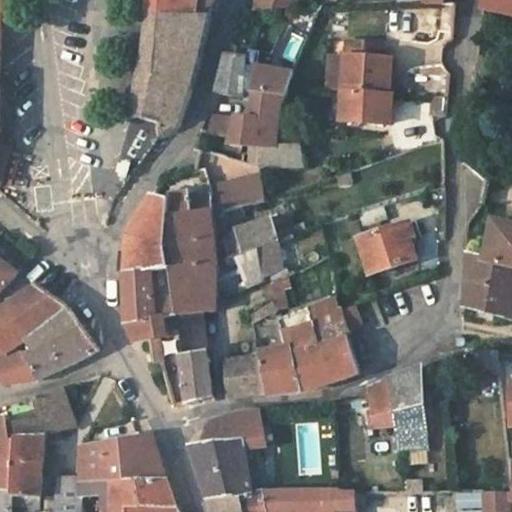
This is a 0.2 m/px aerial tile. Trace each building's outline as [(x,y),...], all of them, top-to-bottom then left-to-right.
[(199,0),(149,0),(149,1),(148,16),(197,17),(199,0)] [(199,0),(197,17),(209,17),(211,0),(199,0)] [(511,0),(485,0),(484,12),(511,18),(511,0)] [(144,50),(143,55),(139,78),(190,90),(199,59),(209,17),(197,17),(148,16),(144,50)] [(285,56),(297,61),(306,38),(293,34),(285,56)] [(344,92),(391,95),(393,60),(386,60),(386,45),(348,42),(347,60),(329,59),(328,90),(344,92)] [(244,98),(245,92),(247,66),(248,58),(228,55),(217,93),(244,98)] [(231,145),(252,147),(262,147),(277,147),(280,107),(287,98),(294,74),(247,66),(245,92),(254,94),(256,121),(238,117),(238,119),(233,138),(231,145)] [(139,78),(135,96),(131,119),(178,128),(190,90),(139,78)] [(394,96),(391,95),(344,92),(342,122),(391,126),(394,96)] [(238,119),(213,115),(209,132),(233,138),(238,119)] [(250,165),(262,168),(262,147),(252,147),(250,165)] [(301,147),(277,147),(262,147),(262,168),(305,168),(301,147)] [(127,178),(130,167),(125,166),(124,169),(120,168),(119,172),(123,173),(122,176),(127,178)] [(339,178),(341,187),(354,182),(351,174),(339,178)] [(257,205),(252,182),(251,178),(220,186),(224,207),(226,212),(257,205)] [(263,180),(252,182),(257,205),(265,203),(263,180)] [(172,202),(168,250),(216,244),(214,215),(213,206),(213,195),(195,196),(172,196),(172,202)] [(172,202),(154,197),(128,239),(127,258),(126,275),(166,270),(168,250),(172,202)] [(226,212),(224,207),(223,205),(218,205),(213,206),(214,215),(226,212)] [(230,259),(243,256),(279,244),(273,219),(236,229),(237,234),(228,243),(230,259)] [(511,226),(495,223),(487,260),(487,262),(511,266),(511,226)] [(412,224),(360,240),(371,275),(418,261),(411,239),(416,237),(412,224)] [(166,270),(178,319),(183,358),(208,353),(202,315),(218,313),(218,262),(216,244),(168,250),(166,270)] [(464,308),(511,319),(511,266),(487,262),(487,260),(468,255),(469,281),(464,308)] [(2,262),(0,260),(0,294),(18,274),(2,262)] [(168,321),(178,319),(166,270),(126,275),(127,297),(127,326),(136,343),(149,341),(163,338),(170,336),(168,321)] [(282,281),(280,282),(271,286),(275,302),(278,311),(289,309),(282,281)] [(37,288),(8,307),(25,340),(40,329),(69,308),(52,297),(37,288)] [(260,357),(268,396),(286,394),(303,393),(297,355),(349,340),(348,336),(351,335),(350,331),(344,313),(343,309),(341,310),(337,299),(278,320),(288,349),(259,352),(260,357)] [(278,311),(275,302),(252,315),(253,323),(278,311)] [(25,340),(8,307),(0,312),(0,338),(9,354),(27,343),(25,340)] [(70,309),(69,308),(40,329),(53,346),(63,369),(100,351),(70,309)] [(355,309),(344,313),(350,331),(361,327),(355,309)] [(53,346),(40,329),(25,340),(27,343),(32,353),(24,356),(37,381),(63,369),(53,346)] [(0,358),(9,354),(0,338),(0,358)] [(163,338),(149,341),(155,364),(168,362),(163,338)] [(463,338),(459,338),(457,341),(457,344),(458,346),(461,347),(464,346),(466,343),(466,340),(463,338)] [(358,375),(349,340),(297,355),(303,393),(307,392),(327,386),(358,375)] [(499,352),(477,353),(478,371),(500,371),(499,352)] [(214,398),(208,353),(183,358),(181,358),(187,405),(200,401),(214,398)] [(0,379),(3,385),(22,383),(37,381),(24,356),(0,367),(0,379)] [(250,397),(268,396),(260,357),(228,362),(229,377),(234,399),(250,397)] [(390,381),(396,413),(397,437),(428,433),(421,368),(390,381)] [(379,417),(396,413),(390,381),(379,385),(370,388),(379,417)] [(12,441),(18,441),(16,498),(15,509),(40,510),(46,436),(77,429),(63,389),(33,399),(38,419),(9,425),(12,441)] [(261,413),(245,415),(239,415),(209,426),(210,429),(203,446),(191,447),(209,500),(253,496),(246,453),(255,452),(254,444),(266,443),(261,413)] [(0,511),(15,511),(15,509),(16,498),(18,441),(12,441),(9,425),(8,417),(0,419),(0,511)] [(428,433),(397,437),(399,453),(429,450),(428,433)] [(105,478),(114,484),(167,482),(165,476),(153,437),(82,449),(82,480),(105,478)] [(511,511),(511,461),(508,462),(511,494),(486,494),(487,503),(486,511),(511,511)] [(105,478),(82,480),(82,498),(84,499),(105,498),(105,478)] [(113,511),(114,484),(105,478),(105,498),(104,511),(113,511)] [(83,511),(84,499),(82,498),(82,480),(60,480),(58,503),(47,502),(45,511),(83,511)] [(167,482),(114,484),(113,511),(177,511),(175,505),(167,482)] [(408,494),(424,494),(423,483),(408,483),(408,494)] [(476,492),(476,494),(475,502),(487,503),(486,494),(486,492),(476,492)] [(271,511),(268,494),(253,496),(209,500),(211,511),(271,511)] [(370,494),(341,494),(268,494),(271,511),(335,511),(345,509),(356,511),(355,509),(370,509),(370,494)]
